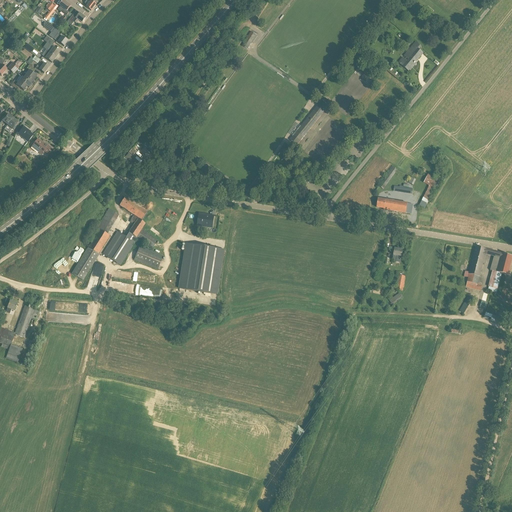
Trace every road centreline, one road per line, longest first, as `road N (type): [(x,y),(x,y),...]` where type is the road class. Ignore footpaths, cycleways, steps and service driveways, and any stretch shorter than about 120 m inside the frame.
road 1 (primary): [(0,232),(99,148),(235,0)]
road 2 (residential): [(326,218),(495,0)]
road 3 (track): [(97,293),(220,308),(288,299),(352,312)]
road 4 (track): [(264,0),(135,185)]
road 5 (secondary): [(326,218),(159,191),(107,171)]
road 6 (track): [(97,293),(50,511)]
road 7 (track): [(273,511),(352,312)]
road 8 (secondary): [(511,247),(326,218)]
road 9 (track): [(352,312),(465,317),(511,330)]
road 10 (track): [(511,361),(479,511)]
road 11 (unclassified): [(0,261),(107,171)]
